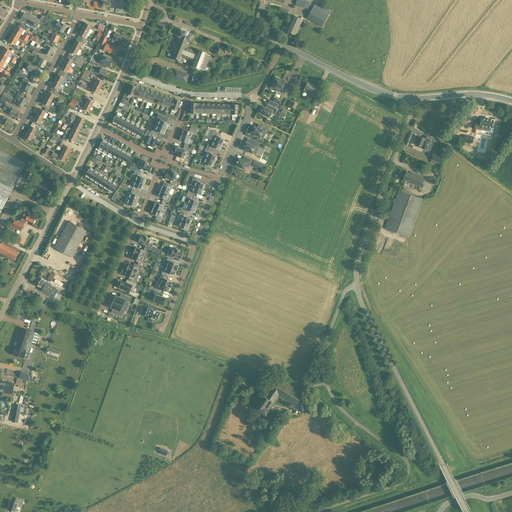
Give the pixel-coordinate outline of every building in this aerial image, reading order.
[(306,0),(296,0),(295,6),(304,8),(308,9),(310,2),(306,2),(306,0)] [(322,27),(331,11),(315,3),(306,18),(322,27)] [(26,22),(31,25),(30,27),(34,29),(35,27),(40,20),(32,15),(31,16),(25,13),(21,19),(26,22)] [(295,35),(302,19),(293,15),(286,30),(295,35)] [(66,25),(61,22),(58,21),(54,28),(57,29),(62,32),(66,25)] [(91,25),(85,23),(81,30),(88,33),(90,28),(93,30),(95,27),(91,25)] [(14,31),(21,34),(24,29),(17,25),(14,31)] [(122,35),(115,33),(106,29),(104,35),(103,35),(102,38),(106,40),(108,36),(112,39),(120,42),(122,35)] [(178,36),(188,40),(186,44),(188,44),(190,41),(191,41),(193,34),(180,29),(178,36)] [(60,36),(54,33),(51,31),(51,32),(49,30),(47,33),(49,34),(49,35),(52,36),(51,39),(57,42),(60,36)] [(87,37),(86,36),(88,33),(81,30),(79,34),(78,37),(85,41),(90,44),(92,41),(87,38),(87,37)] [(11,36),(18,40),(21,34),(14,31),(11,36)] [(18,40),(11,36),(8,41),(15,45),(18,40)] [(188,40),(178,36),(170,58),(182,63),(184,58),(193,62),(191,66),(201,70),(201,69),(205,70),(210,56),(206,54),(207,53),(198,49),(197,51),(187,47),(188,44),(186,44),(188,40)] [(82,43),(84,44),(85,41),(78,37),(76,40),(74,44),(80,48),(82,43)] [(29,47),(38,52),(40,49),(38,48),(39,47),(38,46),(37,47),(35,46),(33,45),(35,42),(32,40),(29,47)] [(53,49),(48,46),(48,45),(45,43),(42,48),(46,50),(44,53),(50,56),(53,49)] [(115,54),(117,48),(106,43),(104,50),(115,54)] [(80,48),(74,44),(70,52),(74,54),(73,56),(79,60),(81,57),(76,55),(80,48)] [(218,45),(215,51),(214,54),(220,56),(223,47),(218,45)] [(2,52),(8,56),(11,51),(5,47),(2,52)] [(27,51),(37,56),(38,52),(29,47),(27,51)] [(112,60),(105,57),(106,56),(103,54),(103,53),(100,51),(97,57),(104,59),(103,63),(110,66),(112,60)] [(0,55),(0,58),(5,61),(8,56),(2,52),(0,55)] [(69,54),(67,57),(64,63),(70,66),(72,62),(81,66),(84,62),(79,60),(73,56),(69,54)] [(47,61),(41,58),(42,57),(39,55),(38,58),(40,60),(38,64),(43,67),(47,61)] [(69,73),(67,72),(70,66),(64,63),(61,69),(59,71),(71,78),(72,77),(74,79),(76,76),(69,73)] [(26,77),(30,79),(30,80),(31,78),(36,81),(40,73),(36,71),(37,69),(37,68),(36,67),(33,66),(29,64),(27,69),(29,71),(27,76),(26,77)] [(101,68),(100,71),(96,69),(95,71),(94,70),(95,69),(91,67),(90,70),(98,74),(99,73),(106,76),(108,71),(101,68)] [(88,71),(85,69),(81,78),(86,81),(91,72),(88,71)] [(186,82),(189,74),(175,69),(172,78),(186,82)] [(61,83),(64,77),(66,78),(70,80),(71,78),(59,71),(58,74),(55,80),(61,83)] [(93,80),(96,81),(95,85),(94,85),(100,88),(103,82),(97,79),(98,78),(95,76),(93,80)] [(23,84),(20,89),(26,92),(27,91),(30,93),(33,86),(28,83),(29,80),(23,77),(21,82),(25,84),(25,85),(23,84)] [(277,89),(282,80),(276,77),(275,78),(275,77),(273,81),(274,81),(271,87),(277,89)] [(61,83),(55,80),(50,88),(58,93),(60,90),(63,84),(61,83)] [(282,80),(277,89),(276,92),(286,96),(289,90),(285,88),(288,83),(286,82),(287,81),(283,80),(282,80)] [(312,92),(315,86),(308,82),(305,88),(312,92)] [(100,88),(94,85),(95,85),(91,83),(90,87),(89,87),(88,90),(91,92),(91,91),(97,94),(100,88)] [(137,86),(131,84),(130,87),(129,87),(128,90),(129,91),(128,94),(133,96),(137,86)] [(141,88),(137,86),(133,96),(133,98),(137,100),(138,97),(141,88)] [(58,93),(50,88),(46,97),(52,100),(55,94),(57,95),(58,93)] [(1,97),(7,100),(9,101),(12,96),(8,94),(9,92),(5,90),(1,97)] [(27,99),(21,96),(20,96),(20,95),(16,93),(14,97),(15,98),(14,100),(15,102),(23,106),(27,99)] [(84,100),(87,101),(86,104),(91,106),(94,101),(89,98),(89,97),(86,96),(84,100)] [(53,108),(49,106),(52,100),(46,97),(41,106),(45,108),(52,111),(53,108)] [(315,98),(312,103),(318,106),(321,101),(315,98)] [(180,101),(175,99),(172,109),(171,110),(177,112),(180,101)] [(20,112),(16,110),(17,109),(6,103),(3,109),(10,113),(10,114),(17,118),(20,112)] [(83,110),(83,109),(89,112),(91,106),(86,104),(84,107),(81,106),(80,109),(83,110)] [(259,112),(263,114),(262,115),(265,116),(266,116),(269,117),(271,113),(274,114),(277,109),(270,106),(268,109),(262,106),(262,107),(261,107),(259,111),(260,111),(259,112)] [(56,113),(52,111),(45,108),(44,110),(40,108),(37,114),(43,117),(46,112),(53,115),(54,113),(55,114),(56,113)] [(70,119),(82,125),(85,119),(79,116),(79,117),(77,116),(78,115),(73,113),(70,119)] [(117,125),(122,116),(117,114),(117,113),(112,123),(112,122),(117,125)] [(38,122),(36,125),(40,127),(43,129),(45,126),(40,123),(43,117),(37,114),(33,120),(38,122)] [(14,123),(9,120),(9,119),(4,116),(2,119),(6,121),(5,124),(12,128),(14,123)] [(122,128),(126,119),(122,116),(117,125),(122,128)] [(158,125),(166,129),(168,123),(169,124),(169,123),(163,121),(164,118),(161,116),(160,119),(160,120),(158,125)] [(82,125),(70,119),(68,118),(67,120),(72,123),(75,125),(74,127),(80,130),(82,125)] [(481,118),(480,124),(475,123),(475,128),(481,130),(482,126),(484,126),(484,127),(488,128),(488,127),(492,128),(493,120),(481,118)] [(126,130),(131,121),(126,119),(122,128),(126,130)] [(131,133),(136,124),(131,121),(126,130),(131,133)] [(136,135),(141,127),(136,124),(131,133),(136,135)] [(34,135),(37,129),(38,130),(40,127),(36,125),(35,128),(31,125),(28,131),(34,135)] [(154,133),(157,135),(158,132),(164,134),(166,129),(158,125),(155,130),(154,133)] [(252,128),(250,132),(254,134),(253,135),(256,136),(257,135),(260,137),(262,133),(264,134),(267,128),(260,125),(259,128),(254,126),(253,128),(252,128)] [(80,130),(74,127),(73,129),(69,127),(68,128),(63,126),(61,128),(64,130),(77,136),(80,130)] [(141,127),(136,135),(141,138),(146,129),(145,129),(141,127)] [(181,135),(190,138),(192,132),(196,133),(197,130),(190,128),(189,131),(183,129),(181,135)] [(64,130),(63,132),(70,135),(68,139),(74,141),(77,136),(64,130)] [(210,139),(214,141),(223,145),(225,139),(219,137),(221,134),(214,130),(213,134),(210,139)] [(35,140),(32,138),(34,135),(28,131),(24,137),(31,141),(30,141),(34,143),(35,140)] [(157,135),(154,133),(150,132),(149,135),(152,137),(149,145),(148,145),(155,148),(154,147),(156,145),(159,146),(159,147),(162,141),(162,140),(162,141),(155,138),(157,135)] [(184,145),(188,146),(189,143),(190,138),(181,135),(180,140),(179,140),(185,142),(184,145)] [(422,146),(422,148),(427,150),(429,143),(429,142),(431,137),(425,135),(424,138),(419,136),(416,144),(422,146)] [(103,151),(108,142),(103,140),(103,139),(98,148),(98,149),(98,148),(103,151)] [(249,143),(246,142),(242,149),(248,151),(248,152),(251,154),(252,153),(253,153),(256,147),(257,148),(259,143),(253,140),(252,143),(249,142),(249,143)] [(206,147),(213,151),(214,148),(220,150),(223,145),(214,141),(212,146),(208,144),(206,147)] [(61,143),(59,146),(63,148),(62,152),(68,155),(71,148),(65,145),(61,143),(61,142),(61,143)] [(108,154),(112,145),(108,142),(103,151),(108,154)] [(46,145),(43,152),(47,154),(50,148),(51,148),(52,147),(47,144),(46,145)] [(112,156),(117,147),(112,145),(108,154),(112,156)] [(191,148),(188,146),(184,145),(183,149),(177,146),(174,152),(175,152),(179,153),(178,156),(177,156),(184,159),(184,158),(183,158),(186,150),(190,151),(191,148)] [(117,159),(122,150),(117,147),(112,156),(117,159)] [(206,158),(215,162),(217,156),(212,154),(213,151),(206,147),(205,151),(209,152),(206,158)] [(11,150),(6,158),(11,162),(17,152),(13,150),(13,151),(11,150)] [(122,161),(127,152),(122,150),(117,159),(122,161)] [(431,159),(440,163),(443,155),(434,151),(431,159)] [(17,152),(11,162),(16,165),(22,157),(20,156),(20,155),(17,152)] [(59,159),(59,158),(64,161),(68,155),(62,152),(60,155),(53,152),(51,155),(59,159)] [(127,152),(122,161),(127,164),(132,155),(131,155),(127,152)] [(237,159),(235,163),(236,163),(235,165),(240,167),(240,168),(243,169),(243,168),(244,169),(243,168),(244,165),(249,167),(252,160),(246,157),(244,161),(238,158),(238,159),(237,159)] [(215,162),(206,158),(204,163),(200,161),(198,164),(205,167),(207,164),(212,167),(215,162)] [(138,172),(142,173),(143,170),(149,172),(149,173),(152,166),(151,166),(148,165),(149,162),(143,160),(140,169),(136,167),(135,171),(138,172)] [(89,179),(95,170),(90,167),(84,176),(85,176),(89,179)] [(94,181),(99,173),(95,170),(89,179),(94,181)] [(178,174),(178,173),(172,171),(171,171),(172,171),(170,174),(167,172),(164,178),(171,181),(170,184),(176,187),(178,183),(176,183),(176,181),(176,180),(175,180),(177,174),(178,174)] [(422,188),(426,177),(413,172),(413,174),(406,171),(403,179),(411,182),(410,183),(422,188)] [(135,181),(144,184),(146,179),(146,178),(140,176),(142,173),(138,172),(137,175),(135,181)] [(98,184),(104,176),(99,173),(94,181),(98,184)] [(103,187),(108,179),(104,176),(98,184),(103,187)] [(194,186),(203,190),(205,184),(199,182),(201,179),(194,176),(190,185),(194,186)] [(45,194),(50,185),(44,183),(45,182),(39,179),(34,188),(40,190),(39,191),(45,194)] [(108,190),(113,182),(108,179),(103,187),(108,190)] [(132,189),(135,191),(136,187),(142,190),(142,189),(144,184),(135,181),(133,186),(132,189)] [(113,182),(108,190),(112,193),(118,185),(118,184),(118,185),(113,182)] [(160,190),(169,194),(171,188),(175,190),(176,187),(170,184),(168,187),(162,185),(163,185),(160,190)] [(187,194),(194,196),(195,193),(201,195),(203,190),(194,186),(192,192),(188,190),(187,194)] [(129,198),(138,201),(140,196),(134,194),(135,191),(132,189),(131,193),(129,198)] [(162,201),(165,202),(167,199),(169,194),(160,190),(158,195),(158,196),(164,198),(162,201)] [(407,237),(422,199),(399,190),(384,228),(407,237)] [(188,204),(197,207),(199,202),(193,199),(194,196),(187,194),(184,202),(188,204)] [(138,201),(129,198),(127,204),(136,207),(138,201)] [(153,207),(162,211),(164,206),(164,205),(165,202),(162,201),(161,204),(155,202),(153,207)] [(181,211),(187,214),(189,210),(195,213),(197,207),(188,204),(186,209),(182,208),(181,211)] [(165,212),(162,211),(153,207),(151,213),(157,215),(155,220),(160,222),(165,212)] [(15,214),(6,209),(3,213),(12,218),(15,214)] [(187,214),(181,211),(177,220),(181,221),(190,225),(192,219),(186,217),(187,214)] [(32,225),(35,219),(24,214),(21,220),(20,223),(15,220),(12,226),(21,231),(24,225),(23,224),(24,222),(28,224),(28,223),(32,225)] [(69,221),(54,247),(72,257),(75,253),(78,255),(82,248),(79,246),(82,240),(87,231),(69,221)] [(179,227),(188,230),(190,225),(181,221),(179,227),(179,226),(179,227)] [(144,237),(141,236),(138,242),(146,245),(144,248),(147,249),(150,250),(153,244),(150,242),(151,240),(149,239),(149,238),(145,236),(144,237)] [(0,244),(0,253),(9,258),(8,259),(8,261),(10,262),(12,261),(13,260),(14,261),(19,250),(2,241),(0,244)] [(143,250),(136,247),(136,248),(135,248),(133,253),(134,253),(146,258),(148,252),(146,251),(147,249),(144,248),(143,250)] [(175,250),(173,249),(172,252),(169,250),(166,257),(168,257),(172,259),(173,256),(181,259),(183,253),(180,252),(180,250),(175,248),(175,250)] [(409,253),(407,250),(405,249),(402,248),(400,248),(397,249),(395,250),(393,252),(392,255),(392,257),(393,260),(395,262),(397,264),(399,265),(402,265),(404,264),(407,262),(408,260),(409,258),(409,255),(409,253)] [(143,263),(146,258),(134,253),(131,258),(139,261),(138,264),(140,265),(141,262),(143,263)] [(172,259),(168,257),(167,260),(164,266),(167,266),(176,270),(177,270),(179,266),(178,265),(179,264),(171,262),(172,259)] [(136,267),(129,264),(129,265),(128,265),(126,269),(127,270),(139,274),(141,269),(142,266),(140,265),(138,264),(136,267)] [(176,270),(167,266),(165,272),(162,271),(161,274),(164,275),(166,276),(167,273),(174,276),(176,270)] [(139,274),(127,270),(124,275),(132,278),(130,281),(135,283),(136,280),(139,274)] [(163,278),(160,277),(158,282),(160,283),(170,287),(172,282),(172,281),(165,278),(166,276),(164,275),(163,278)] [(58,289),(46,282),(47,281),(45,280),(38,276),(34,284),(41,287),(41,286),(43,287),(41,291),(53,298),(58,289)] [(131,281),(129,284),(122,281),(119,287),(130,292),(132,288),(135,289),(137,284),(131,281)] [(170,287),(160,283),(158,289),(157,291),(159,292),(161,289),(168,292),(170,287)] [(161,293),(160,293),(155,291),(153,297),(155,298),(153,301),(164,306),(167,299),(160,296),(161,293)] [(116,295),(113,301),(123,306),(125,302),(127,303),(129,297),(123,295),(122,298),(116,295)] [(113,301),(110,307),(116,310),(114,314),(122,317),(124,310),(122,309),(123,306),(113,301)] [(147,303),(142,314),(143,314),(145,315),(148,316),(148,317),(149,317),(148,321),(152,322),(153,319),(154,319),(154,318),(157,320),(158,318),(160,314),(160,312),(156,310),(153,310),(154,306),(155,306),(147,303)] [(21,340),(20,343),(30,347),(35,332),(23,328),(19,339),(21,340)] [(31,347),(20,343),(18,348),(15,347),(12,355),(16,356),(19,357),(23,358),(27,359),(31,347)] [(22,372),(20,377),(27,380),(29,374),(22,372)] [(277,378),(264,396),(256,409),(265,416),(266,415),(267,416),(269,414),(267,413),(274,402),(279,396),(295,406),(303,394),(277,378)] [(4,383),(0,382),(0,390),(2,391),(2,395),(11,396),(14,384),(4,382),(4,383)] [(20,393),(18,392),(17,398),(15,404),(12,422),(17,423),(21,405),(20,405),(22,395),(20,395),(20,393)] [(15,511),(17,506),(20,507),(22,500),(16,498),(15,502),(11,500),(8,509),(15,511)]
